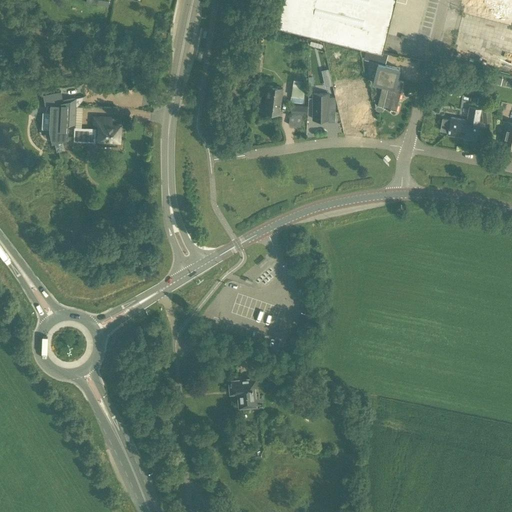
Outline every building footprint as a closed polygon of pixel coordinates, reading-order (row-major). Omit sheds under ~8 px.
[(283,0),(277,26),(280,27),(361,47),(361,46),(382,51),(388,29),(395,3),(408,6),(401,34),(415,37),(424,0),(283,0)] [(511,0),(459,0),(456,5),(511,17),(511,0)] [(457,39),(453,61),(511,75),(511,58),(483,51),(484,45),(457,39)] [(382,52),(382,51),(361,46),(361,47),(367,49),(364,59),(377,62),(372,83),(388,87),(382,107),(396,111),(403,82),(397,80),(400,68),(385,65),(388,54),(382,52)] [(258,73),(261,55),(252,53),(249,71),(258,73)] [(355,97),(342,99),(346,120),(358,118),(358,121),(366,119),(365,113),(372,112),(368,96),(365,97),(361,76),(349,78),(351,87),(353,86),(355,97)] [(303,97),(305,85),(293,83),(291,96),(303,97)] [(279,114),(282,88),(267,85),(263,111),(279,114)] [(50,103),(63,100),(61,91),(43,94),(45,105),(50,104),(50,103)] [(335,108),(335,101),(335,97),(328,97),(328,93),(313,93),(313,119),(328,119),(328,108),(335,108)] [(436,100),(442,102),(444,95),(438,93),(436,100)] [(63,100),(50,103),(50,104),(51,112),(52,112),(51,128),(54,141),(62,139),(67,138),(69,124),(75,124),(76,106),(77,97),(63,100)] [(307,115),(308,106),(291,105),(291,115),(307,115)] [(483,122),(491,122),(489,106),(482,106),(483,122)] [(478,122),(480,109),(469,107),(467,120),(451,117),(448,134),(463,137),(463,135),(476,137),(479,122),(478,122)] [(92,117),(92,124),(98,124),(99,124),(99,140),(98,145),(117,146),(118,140),(120,140),(120,138),(121,137),(122,134),(120,132),(121,124),(110,123),(110,117),(100,117),(92,117)] [(511,122),(507,121),(501,144),(508,146),(508,148),(511,149),(511,122)] [(82,129),(82,137),(96,138),(96,130),(82,129)] [(62,139),(54,141),(57,152),(64,150),(62,139)] [(265,257),(258,263),(261,266),(268,260),(265,257)] [(285,381),(287,372),(276,370),(270,368),(268,377),(285,381)] [(261,382),(260,374),(248,375),(248,377),(241,377),(240,375),(235,376),(235,378),(229,378),(230,393),(238,392),(239,408),(259,406),(259,404),(263,403),(262,394),(259,395),(258,386),(261,386),(261,382)] [(252,458),(265,457),(264,448),(251,449),(252,458)]
